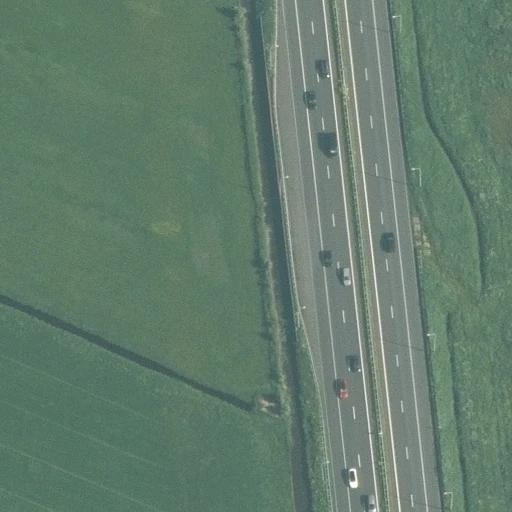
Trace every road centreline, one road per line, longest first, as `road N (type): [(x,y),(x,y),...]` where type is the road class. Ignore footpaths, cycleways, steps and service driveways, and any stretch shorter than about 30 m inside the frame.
road 1 (motorway): [(419,511),(363,0)]
road 2 (motorway): [(304,0),(357,511)]
